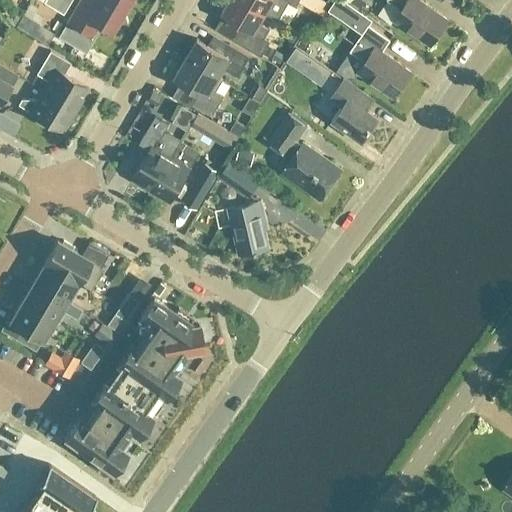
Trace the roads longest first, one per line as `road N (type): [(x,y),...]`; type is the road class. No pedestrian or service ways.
road 1 (residential): [(281,323),(511,0)]
road 2 (residential): [(281,323),(67,192)]
road 3 (residential): [(154,511),(281,323)]
road 4 (residential): [(67,192),(186,0)]
road 5 (tertiary): [(389,511),(511,337)]
